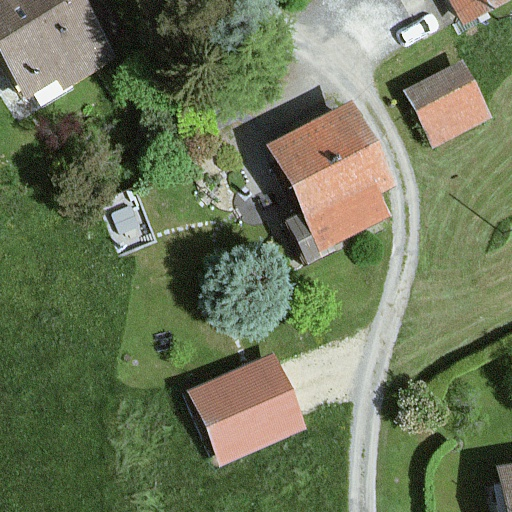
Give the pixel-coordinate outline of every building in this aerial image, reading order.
[(108,59),(69,0),(0,0),(0,76),(17,103),(47,83),(54,94),(108,59)] [(443,0),(457,24),(499,0),(443,0)] [(486,118),(458,64),(401,93),(429,147),(486,118)] [(381,192),(337,111),(256,155),(312,259),(381,222),(368,199),(381,192)] [(296,431),(263,360),(178,399),(211,470),(296,431)] [(511,511),(511,473),(486,478),(492,511),(511,511)]
